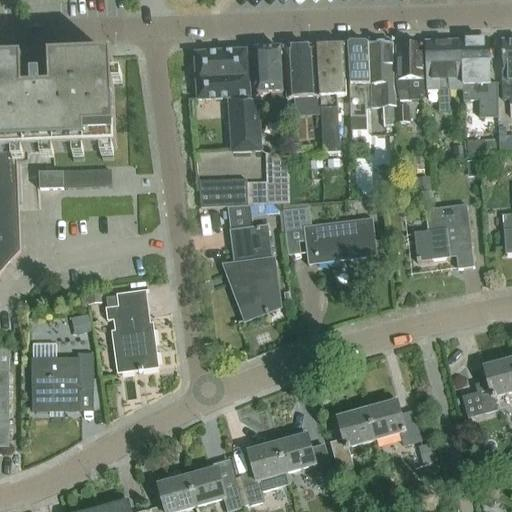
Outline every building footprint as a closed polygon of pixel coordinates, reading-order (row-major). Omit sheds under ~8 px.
[(511,42),(503,42),(503,68),(502,68),(503,103),(511,103),(511,107),(511,42)] [(490,43),(462,44),(463,92),(463,103),(480,102),(480,120),(499,120),(498,86),(491,86),(490,43)] [(462,44),(427,45),(428,93),(438,93),(439,116),(451,116),(451,92),(463,92),(462,44)] [(366,88),(371,87),(370,46),(349,47),(350,88),(351,88),(352,133),(367,132),(366,88)] [(382,111),(383,111),(385,130),(396,128),(396,126),(398,126),(397,109),(396,98),(394,87),(393,46),(370,46),(371,87),(372,111),(382,111)] [(341,155),(338,99),(347,98),(345,51),(346,50),(346,48),(318,49),(319,63),(321,100),(323,156),(341,155)] [(287,102),(294,101),(314,100),(321,100),(319,63),(318,49),(283,50),(283,53),(284,53),(287,102)] [(398,50),(399,82),(397,82),(397,90),(400,103),(425,103),(424,49),(398,50)] [(269,52),(271,97),(272,107),(284,107),(283,97),(281,51),(269,52)] [(269,52),(256,53),(259,98),(271,97),(269,52)] [(247,53),(195,57),(199,103),(228,101),(232,157),(262,155),(258,99),(250,100),(247,53)] [(0,64),(0,157),(15,157),(15,166),(28,166),(28,156),(117,152),(113,60),(0,64)] [(397,109),(398,126),(410,125),(410,109),(397,109)] [(511,138),(507,138),(500,138),(500,158),(511,158),(511,138)] [(480,143),(468,143),(468,156),(480,156),(480,143)] [(289,155),(289,158),(303,157),(302,148),(302,145),(289,146),(289,155)] [(464,159),(463,148),(454,149),(454,160),(464,159)] [(289,155),(266,156),(267,186),(268,208),(279,207),(291,207),(289,159),(289,155)] [(0,276),(18,255),(16,194),(15,166),(15,157),(0,157),(0,276)] [(467,177),(479,177),(479,163),(467,163),(467,177)] [(392,170),(378,171),(378,188),(393,188),(392,170)] [(104,182),(112,182),(112,173),(104,174),(104,182)] [(73,183),(80,183),(80,174),(72,175),(73,183)] [(88,174),(80,174),(80,183),(88,182),(88,174)] [(96,174),(88,174),(88,182),(96,182),(96,174)] [(96,174),(96,182),(104,182),(104,174),(96,174)] [(65,191),(65,183),(64,175),(42,176),(42,192),(65,191)] [(64,175),(65,183),(73,183),(72,175),(64,175)] [(432,194),(430,180),(415,182),(416,196),(432,194)] [(81,191),(88,190),(88,182),(80,183),(81,191)] [(96,182),(88,182),(88,190),(96,190),(96,182)] [(104,190),(104,182),(96,182),(96,190),(104,190)] [(112,182),(104,182),(104,190),(112,190),(112,182)] [(73,183),(65,183),(65,191),(73,191),(73,183)] [(80,183),(73,183),(73,191),(81,191),(80,183)] [(201,184),(202,210),(228,209),(237,209),(236,183),(201,184)] [(429,234),(415,236),(418,262),(417,262),(418,266),(457,260),(459,272),(475,270),(467,208),(426,213),(429,234)] [(309,268),(378,259),(373,222),(312,230),(309,211),(283,214),(286,234),(304,232),(309,268)] [(270,228),(230,234),(237,288),(233,290),(246,323),(239,325),(239,326),(281,310),(281,309),(280,309),(270,228)] [(102,306),(101,293),(88,295),(89,307),(102,306)] [(149,294),(117,298),(106,300),(108,312),(106,312),(108,324),(114,323),(116,334),(112,335),(118,377),(160,371),(154,325),(144,327),(140,296),(149,295),(149,294)] [(89,318),(72,321),(74,333),(91,329),(89,318)] [(9,351),(0,351),(0,450),(9,450),(9,351)] [(34,362),(34,414),(79,414),(79,395),(94,395),(94,357),(78,357),(78,361),(34,362)] [(488,384),(477,387),(485,417),(501,413),(497,401),(511,396),(511,364),(499,368),(497,363),(484,366),(488,384)] [(469,421),(479,418),(473,396),(462,399),(469,421)] [(367,414),(376,444),(401,437),(404,450),(422,444),(414,415),(401,419),(396,401),(382,404),(384,410),(367,414)] [(376,444),(367,414),(352,418),(351,413),(337,417),(345,443),(332,447),(340,476),(354,472),(348,452),(376,444)] [(294,443),(280,447),(287,477),(315,469),(319,482),(333,478),(325,448),(312,452),(307,434),(293,438),(294,443)] [(438,462),(434,446),(419,450),(423,466),(438,462)] [(287,477),(280,447),(263,452),(261,447),(248,451),(255,476),(242,480),(250,509),(264,505),(262,496),(290,488),(287,477)] [(190,480),(198,510),(224,503),(227,511),(240,511),(243,511),(235,482),(222,486),(217,467),(203,471),(205,476),(190,480)] [(191,511),(198,510),(190,480),(173,485),(172,480),(158,484),(165,510),(156,511),(191,511)] [(242,480),(235,482),(243,511),(250,509),(242,480)] [(481,506),(491,511),(495,503),(485,498),(481,506)] [(107,511),(130,511),(127,501),(113,505),(115,510),(107,511)]
